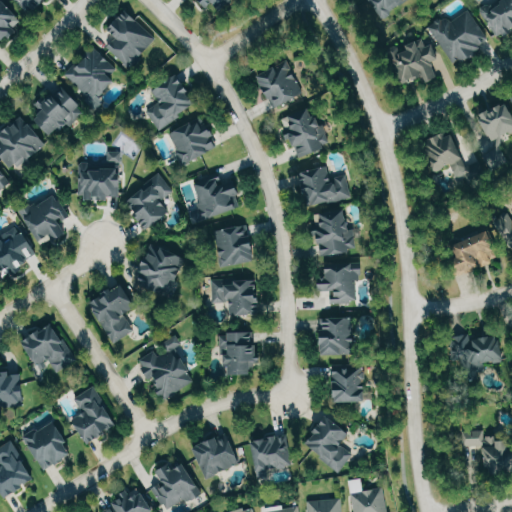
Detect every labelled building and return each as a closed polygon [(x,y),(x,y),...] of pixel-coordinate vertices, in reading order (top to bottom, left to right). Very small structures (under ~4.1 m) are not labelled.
[(23,16),(6,0),(0,0),(0,46),(18,29),(14,25),(23,16)] [(20,0),(29,13),(47,0),(20,0)] [(201,0),(209,9),(218,2),(224,9),(235,0),(201,0)] [(373,0),(383,17),(413,0),(373,0)] [(511,0),(486,10),(496,37),(511,31),(511,0)] [(494,42),(472,9),(453,22),(449,15),(431,26),(455,63),(463,57),(465,61),(494,42)] [(159,40),(130,10),(111,28),(119,37),(110,45),(131,67),(159,40)] [(408,84),(426,76),(429,83),(441,78),(434,61),(441,58),(434,41),(428,44),(426,38),(409,45),(411,50),(396,56),(408,84)] [(66,76),(99,106),(102,103),(99,100),(118,79),(113,75),(119,68),(98,49),(81,68),(76,64),(66,76)] [(260,76),(277,109),(307,94),(290,61),(260,76)] [(149,110),(160,129),(199,106),(182,75),(155,91),(162,102),(149,110)] [(53,134),(61,127),(65,130),(88,109),(67,86),(57,96),(48,86),(34,100),(44,111),(37,117),(53,134)] [(495,141),(511,132),(511,101),(483,114),(495,141)] [(334,147),(324,117),(316,119),(313,108),(285,117),(298,158),(334,147)] [(171,134),(188,164),(220,146),(214,136),(216,134),(205,115),(171,134)] [(0,135),(0,148),(14,170),(49,147),(29,116),(0,135)] [(472,157),(462,133),(451,138),(449,133),(429,141),(438,163),(433,165),(436,172),(472,157)] [(508,148),(488,151),(490,168),(510,165),(508,148)] [(125,151),(109,151),(109,165),(82,164),(81,195),(88,195),(88,200),(113,201),(113,196),(123,197),(125,151)] [(0,189),(11,182),(0,165),(0,189)] [(355,196),(349,174),(333,178),(330,166),(301,173),(310,208),(355,196)] [(176,190),(161,173),(128,201),(151,229),(173,212),(163,201),(176,190)] [(196,181),(204,209),(192,212),(195,223),(243,209),(239,197),(244,195),(240,180),(226,184),(223,173),(196,181)] [(43,243),(57,236),(59,241),(70,235),(63,222),(71,217),(58,193),(25,211),(43,243)] [(361,249),(356,221),(351,222),(349,211),(317,216),(324,256),(361,249)] [(218,230),(224,266),(260,260),(256,235),(251,235),(250,225),(218,230)] [(43,257),(31,234),(26,237),(21,228),(0,238),(0,248),(1,251),(0,251),(0,272),(2,276),(14,269),(15,271),(43,257)] [(458,245),(470,272),(504,257),(492,230),(458,245)] [(188,260),(166,246),(164,249),(158,246),(139,277),(168,295),(188,260)] [(328,264),(329,288),(332,288),(333,303),(362,302),(361,269),(357,269),(357,263),(328,264)] [(232,315),(258,315),(258,307),(261,307),(261,278),(214,278),(214,302),(232,302),(232,315)] [(115,343),(136,332),(127,313),(139,307),(128,286),(118,291),(116,288),(93,301),(115,343)] [(356,353),(355,317),(327,318),(328,330),(323,330),(324,354),(356,353)] [(26,338),(38,365),(52,358),(58,371),(77,363),(59,323),(26,338)] [(232,375),(258,374),(258,363),(263,363),(262,345),(257,345),(257,332),(222,333),(223,348),(230,348),(231,363),(232,363),(232,375)] [(508,363),(505,334),(470,337),(471,344),(456,345),(457,361),(470,360),(470,367),(508,363)] [(164,398),(197,383),(180,346),(184,344),(180,335),(164,342),(166,347),(141,358),(150,380),(155,378),(164,398)] [(370,401),(369,386),(367,386),(366,365),(336,366),(337,402),(370,401)] [(0,406),(26,405),(25,375),(13,375),(13,374),(0,374),(0,406)] [(76,398),(85,413),(75,419),(90,444),(121,427),(97,386),(76,398)] [(342,471),(356,454),(343,444),(352,433),(329,414),(306,442),(342,471)] [(76,454),(56,420),(27,438),(47,471),(76,454)] [(486,431),(466,430),(466,445),(486,445),(486,431)] [(242,466),(232,434),(197,446),(207,477),(242,466)] [(259,472),(295,466),(290,434),(254,440),(259,472)] [(38,480),(14,440),(0,448),(0,463),(1,464),(0,464),(0,484),(8,498),(38,480)] [(188,463),(176,470),(173,463),(159,471),(165,482),(156,487),(169,511),(204,493),(188,463)] [(157,511),(142,485),(123,496),(125,499),(106,509),(107,511),(157,511)] [(355,511),(389,511),(386,488),(354,492),(355,511)] [(310,500),(310,511),(344,511),(344,498),(310,500)]
